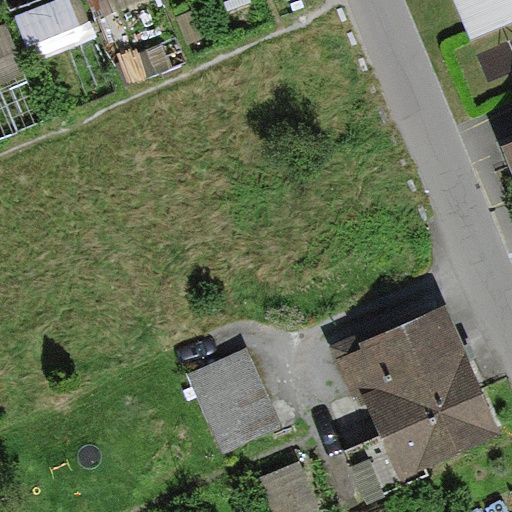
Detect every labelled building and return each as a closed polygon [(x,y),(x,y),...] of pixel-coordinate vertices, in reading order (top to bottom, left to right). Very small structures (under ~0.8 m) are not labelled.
[(511,0),(453,0),(472,42),(511,25),(511,0)] [(511,138),(499,144),(511,175),(511,138)] [(427,454),(504,422),(448,290),(359,327),(363,335),(336,347),(359,402),(373,397),(384,423),(347,438),(370,492),(432,466),(427,454)] [(226,450),(284,424),(247,342),(189,368),(226,450)] [(270,511),(301,511),(321,504),(301,456),(255,475),(270,511)]
